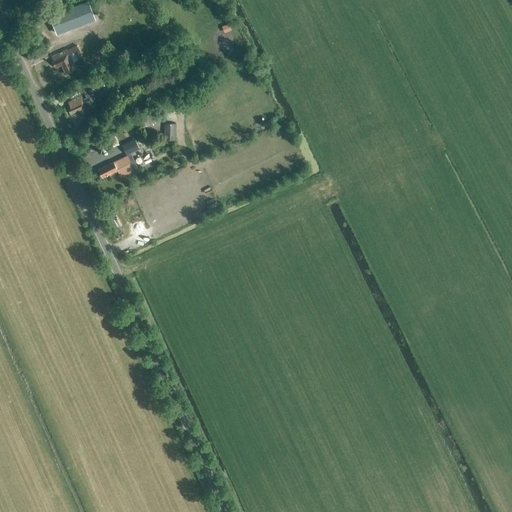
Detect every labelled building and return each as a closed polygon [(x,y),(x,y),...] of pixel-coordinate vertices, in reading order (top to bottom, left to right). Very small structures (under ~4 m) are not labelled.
[(174,17),(185,13),(179,0),(165,0),(170,11),(169,12),(171,18),(174,17)] [(106,38),(119,34),(109,12),(98,17),(106,38)] [(47,33),(65,26),(60,14),(42,22),(47,33)] [(119,33),(137,26),(133,17),(116,24),(119,33)] [(88,47),(106,39),(101,30),(84,37),(88,47)] [(76,69),(73,63),(77,61),(73,53),(78,51),(76,46),(53,57),(54,60),(52,61),(55,68),(61,65),(65,74),(76,69)] [(101,102),(98,96),(104,93),(107,89),(109,86),(108,85),(106,78),(97,82),(86,86),(89,94),(85,95),(86,98),(82,100),(81,97),(67,103),(69,107),(67,108),(70,115),(78,111),(80,115),(88,112),(87,110),(94,107),(94,108),(100,105),(101,102)] [(158,119),(174,112),(171,104),(154,111),(158,119)] [(149,124),(157,119),(155,115),(147,120),(149,124)] [(164,139),(175,140),(176,124),(164,124),(164,139)] [(127,155),(139,149),(135,141),(123,146),(127,155)] [(129,161),(127,156),(121,159),(98,170),(102,178),(109,175),(110,176),(118,172),(120,177),(133,171),(128,162),(129,161)]
